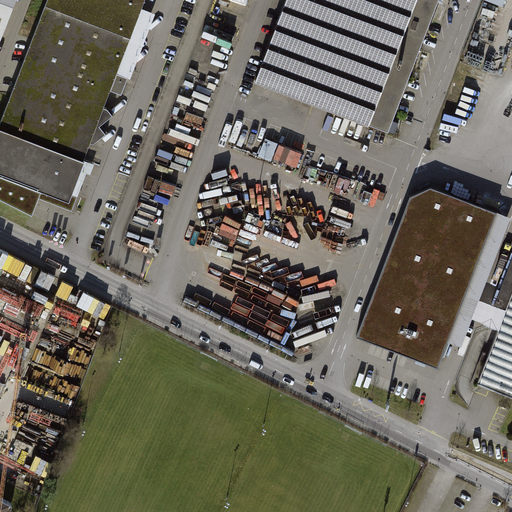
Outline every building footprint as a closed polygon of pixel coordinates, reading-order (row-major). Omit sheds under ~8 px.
[(0,0),(0,38),(14,0),(0,0)] [(35,196),(40,198),(54,203),(57,196),(69,200),(85,161),(83,160),(90,142),(94,143),(107,109),(104,107),(110,89),(122,94),(128,77),(117,72),(144,0),(46,0),(0,121),(0,171),(40,187),(39,189),(43,190),(43,192),(0,175),(0,198),(28,213),(35,196)] [(285,0),(255,81),(388,132),(438,0),(285,0)] [(267,138),(261,154),(298,169),(304,153),(267,138)] [(410,195),(356,335),(438,366),(497,211),(431,185),(410,195)] [(10,254),(5,266),(33,278),(38,267),(10,254)] [(511,257),(494,303),(506,308),(477,382),(511,394),(511,257)] [(0,511),(4,511),(10,502),(0,496),(0,511)]
